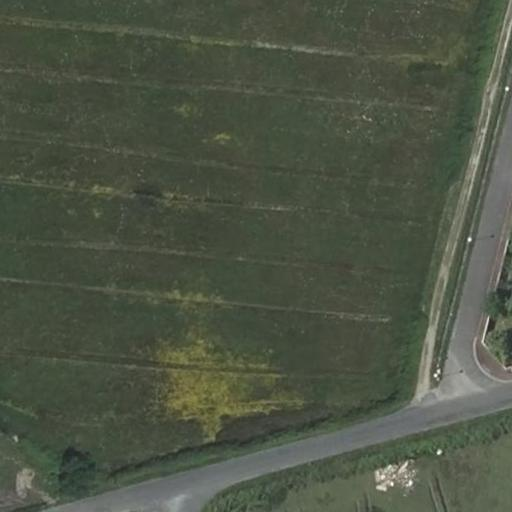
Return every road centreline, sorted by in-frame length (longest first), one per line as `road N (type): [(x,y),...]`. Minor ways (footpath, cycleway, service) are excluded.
road 1 (residential): [(183,499),(477,403)]
road 2 (residential): [(511,158),(464,345),(477,403)]
